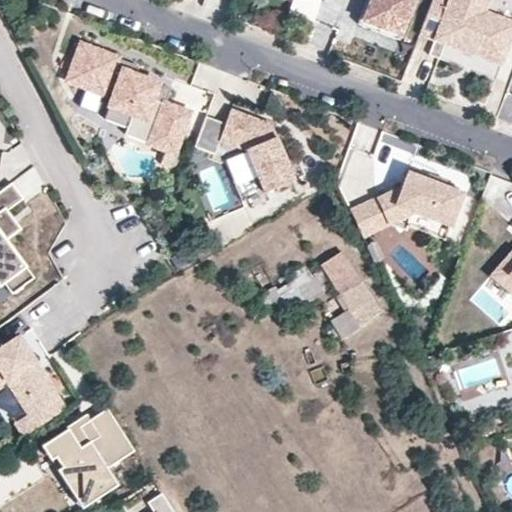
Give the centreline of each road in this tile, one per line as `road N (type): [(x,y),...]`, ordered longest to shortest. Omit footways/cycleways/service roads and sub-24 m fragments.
road 1 (residential): [(109,0),(511,150)]
road 2 (residential): [(0,57),(105,260)]
